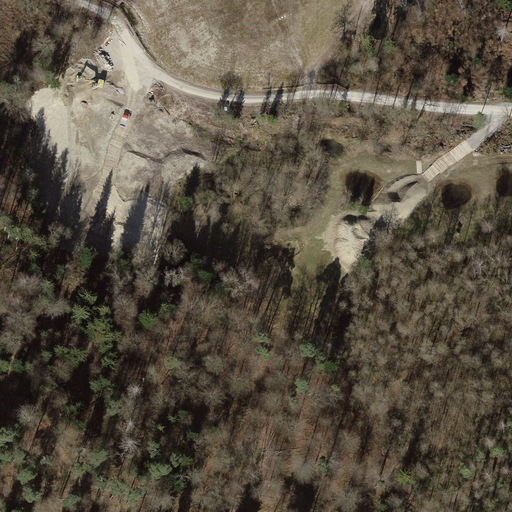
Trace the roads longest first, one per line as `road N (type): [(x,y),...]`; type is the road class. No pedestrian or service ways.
road 1 (track): [(73,0),(110,16),(147,64),(195,90),(511,111)]
road 2 (track): [(82,476),(240,511)]
